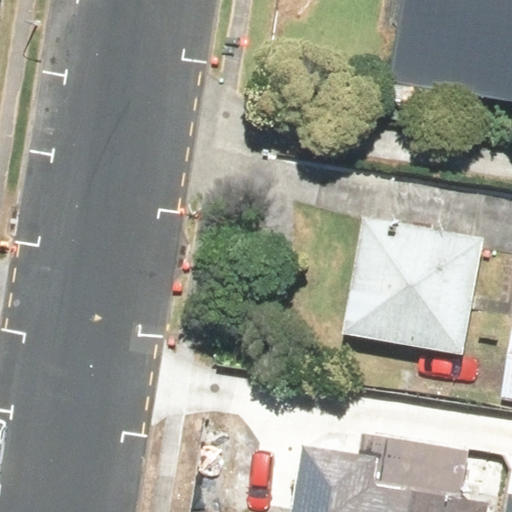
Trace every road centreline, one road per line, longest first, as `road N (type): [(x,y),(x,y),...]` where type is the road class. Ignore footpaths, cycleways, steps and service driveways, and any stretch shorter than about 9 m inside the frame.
road 1 (residential): [(58,511),(145,0)]
road 2 (unknown): [(130,92),(511,162)]
